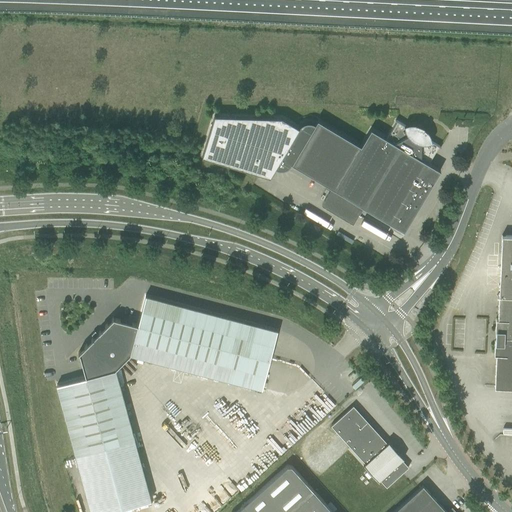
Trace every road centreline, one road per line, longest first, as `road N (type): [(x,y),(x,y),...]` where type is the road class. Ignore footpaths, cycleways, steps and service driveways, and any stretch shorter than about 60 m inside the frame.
road 1 (unknown): [(371,89),(17,74),(14,48),(25,41),(372,59)]
road 2 (unclassified): [(373,309),(298,258),(189,218),(59,203),(0,206)]
road 3 (unclassified): [(0,229),(130,226),(186,238),(292,275),(364,328)]
road 4 (motorway): [(310,0),(511,10)]
road 5 (unclassified): [(364,328),(452,449)]
road 6 (unclassified): [(511,127),(484,158),(444,253)]
road 7 (unclassified): [(452,449),(386,324)]
road 8 (unknown): [(511,98),(371,89)]
road 9 (unknown): [(372,59),(511,70)]
